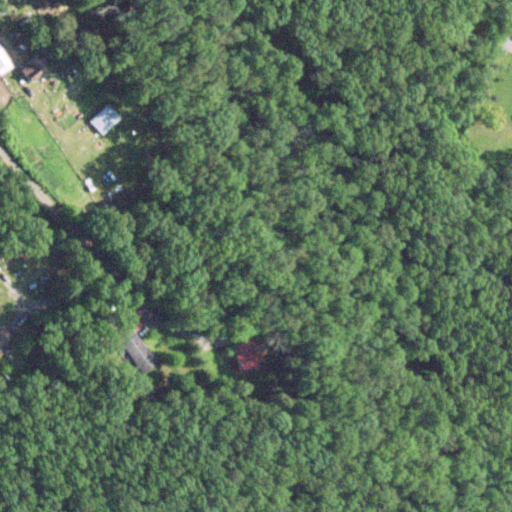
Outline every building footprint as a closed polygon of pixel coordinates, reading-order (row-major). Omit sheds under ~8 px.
[(31,83),(49,68),(38,54),(19,69),(31,83)] [(120,116),(106,102),(88,120),(101,134),(120,116)] [(0,325),(0,353),(14,342),(0,325)] [(114,337),(144,372),(158,360),(128,325),(114,337)] [(256,367),(251,339),(232,342),(237,370),(256,367)]
